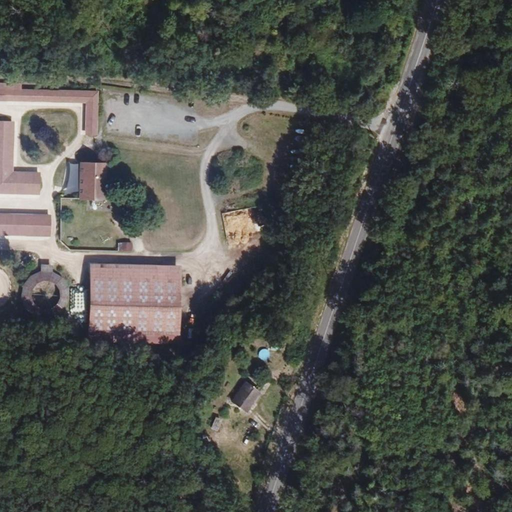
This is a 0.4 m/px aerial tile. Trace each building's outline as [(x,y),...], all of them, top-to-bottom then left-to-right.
[(96,91),(0,89),(0,97),(86,100),(87,135),(97,135),(96,91)] [(0,168),(9,168),(9,121),(0,121),(0,168)] [(104,162),(78,161),(79,200),(104,201),(104,162)] [(9,175),(9,168),(0,168),(0,190),(15,192),(16,175),(9,175)] [(39,176),(16,175),(15,192),(39,192),(39,176)] [(40,228),(48,229),(48,218),(0,217),(0,232),(40,234),(40,228)] [(183,263),(92,260),(90,326),(181,330),(183,263)] [(73,279),(41,269),(39,275),(40,276),(39,282),(44,283),(37,307),(62,314),(73,279)] [(227,401),(246,413),(260,390),(241,379),(227,401)] [(222,418),(214,414),(208,426),(216,430),(222,418)] [(253,434),(247,430),(240,441),(246,445),(253,434)]
